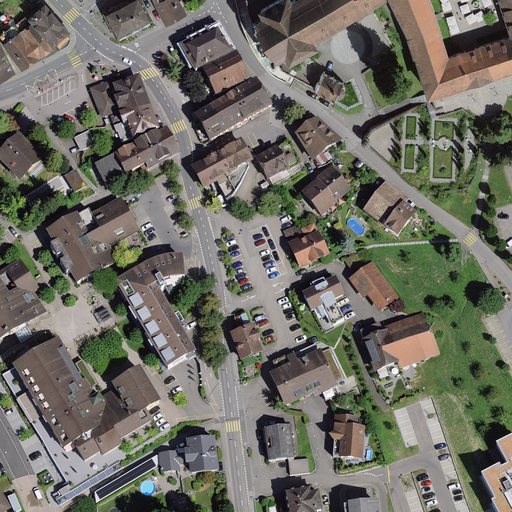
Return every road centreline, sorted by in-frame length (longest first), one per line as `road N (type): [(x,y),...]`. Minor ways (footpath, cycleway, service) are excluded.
road 1 (secondary): [(186,155),(215,277),(243,511)]
road 2 (residential): [(511,283),(471,239),(290,95)]
road 3 (residential): [(290,95),(276,113),(186,155)]
